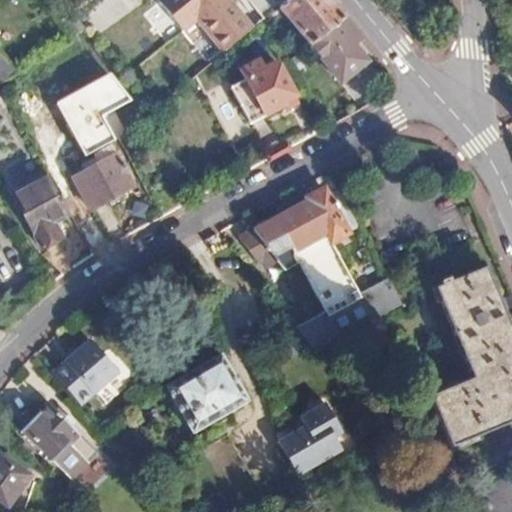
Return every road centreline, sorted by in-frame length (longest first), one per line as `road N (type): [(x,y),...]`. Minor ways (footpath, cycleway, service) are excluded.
road 1 (residential): [(435,94),(89,277),(0,356)]
road 2 (unknown): [(182,227),(245,387),(255,459)]
road 3 (residential): [(435,94),(353,0)]
road 4 (residential): [(463,123),(473,50),(468,0)]
